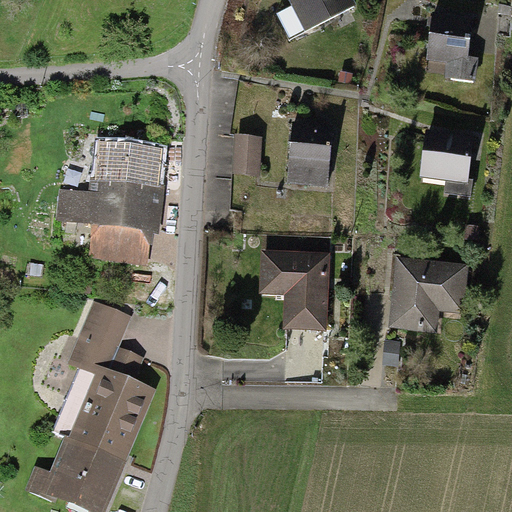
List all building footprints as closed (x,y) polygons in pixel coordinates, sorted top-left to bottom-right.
[(288,0),(292,7),(286,10),(299,38),(355,11),(349,0),(288,0)] [(473,20),(433,16),(428,62),(447,64),(446,81),(475,84),(478,59),(469,58),(471,38),(473,20)] [(334,129),(294,125),(287,188),(328,192),(332,146),(334,129)] [(474,142),(428,136),(423,181),(468,187),(472,155),(474,142)] [(262,140),(234,139),(232,181),(261,181),(262,140)] [(95,180),(91,179),(90,192),(59,189),(56,221),(91,225),(88,257),(151,264),(154,236),(161,237),(167,186),(161,186),(165,150),(154,149),(99,143),(95,180)] [(331,258),(263,254),(261,296),(284,297),(282,332),(326,334),(329,290),(331,258)] [(419,261),(398,259),(391,333),(437,336),(440,315),(465,318),(471,267),(419,261)] [(131,318),(92,302),(66,365),(81,371),(56,432),(70,438),(54,476),(36,469),(27,493),(40,499),(41,496),(82,511),(106,511),(155,391),(135,383),(145,360),(119,350),(131,318)]
